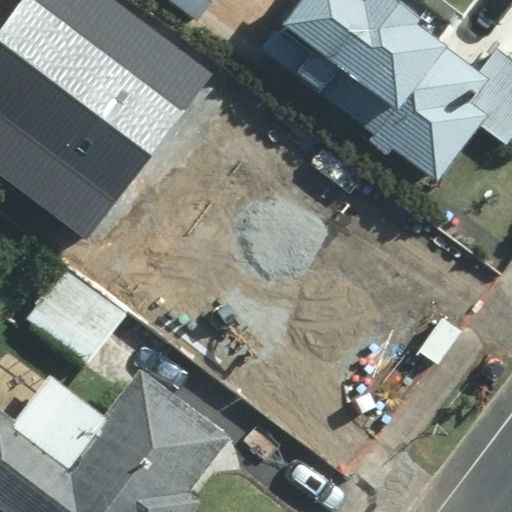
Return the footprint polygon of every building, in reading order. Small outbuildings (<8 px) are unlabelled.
[(116,0),(18,0),(0,26),(0,179),(84,238),(207,63),(116,0)] [(176,0),(202,19),(215,0),(176,0)] [(481,72),(455,52),(470,33),(427,0),(318,0),(281,48),(448,176),(490,121),(511,137),(511,49),(504,43),(481,72)] [(174,182),(120,254),(275,370),(321,309),(301,294),(346,233),(329,220),(361,178),(293,127),(224,219),(174,182)] [(67,257),(24,319),(88,364),(131,301),(67,257)] [(205,511),(216,499),(204,490),(246,436),(156,365),(83,459),(7,400),(0,409),(0,490),(28,511),(205,511)]
